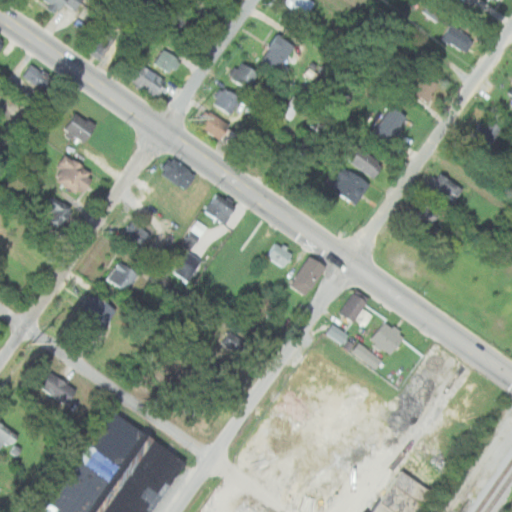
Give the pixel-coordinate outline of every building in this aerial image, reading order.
[(64,2),(78,9),(81,0),(41,0),(60,9),(64,2)] [(286,0),(303,17),(315,4),(310,0),(286,0)] [(441,39),(464,53),(475,35),(452,21),(441,39)] [(82,50),(97,59),(108,38),(94,30),(82,50)] [(278,69),(296,45),(280,33),(262,58),(278,69)] [(174,74),(182,59),(164,48),(155,62),(174,74)] [(229,75),(251,88),(261,72),(239,59),(229,75)] [(21,76),(37,94),(51,81),(35,63),(21,76)] [(131,80),(157,96),(167,79),(141,63),(131,80)] [(427,100),(439,83),(424,73),(413,90),(427,100)] [(233,114),(244,97),(225,85),(214,102),(233,114)] [(407,116),(393,105),(375,129),(390,140),(407,116)] [(98,125),(77,111),(65,129),(85,143),(98,125)] [(233,127),(213,111),(203,124),(222,140),(233,127)] [(488,144),(502,129),(489,117),(475,133),(488,144)] [(374,178),(385,161),(356,143),(346,159),(374,178)] [(53,178),(83,195),(96,171),(66,154),(53,178)] [(162,169),(185,190),(198,177),(175,155),(162,169)] [(371,186),(345,164),(329,183),(355,205),(371,186)] [(431,186),(453,202),(463,189),(441,172),(431,186)] [(237,208),(217,195),(206,210),(226,224),(237,208)] [(55,211),(50,222),(62,228),(72,208),(49,196),(44,206),(55,211)] [(427,231),(440,215),(421,199),(408,215),(427,231)] [(151,234),(133,220),(125,231),(142,245),(151,234)] [(202,235),(208,226),(198,220),(193,229),(202,235)] [(187,249),(196,234),(187,229),(179,244),(187,249)] [(267,255),(285,268),(296,252),(278,239),(267,255)] [(306,295),(328,266),(313,255),(291,283),(306,295)] [(127,291),(139,273),(121,261),(109,279),(127,291)] [(361,301),(347,291),(333,312),(347,322),(361,301)] [(365,308),(370,301),(355,291),(342,311),(364,326),(373,314),(365,308)] [(72,328),(91,338),(108,306),(88,296),(72,328)] [(407,336),(387,320),(372,338),(392,354),(407,336)] [(344,344),(350,334),(334,323),(327,332),(344,344)] [(224,342),(240,352),(246,342),(230,332),(224,342)] [(383,362),(362,342),(355,348),(376,369),(383,362)] [(226,369),(212,363),(204,380),(217,387),(226,369)] [(77,390),(50,371),(40,386),(67,405),(77,390)] [(140,511),(176,457),(105,412),(88,422),(31,511),(67,511),(73,504),(76,509),(74,511),(140,511)] [(0,448),(3,451),(14,435),(0,424),(0,448)]
